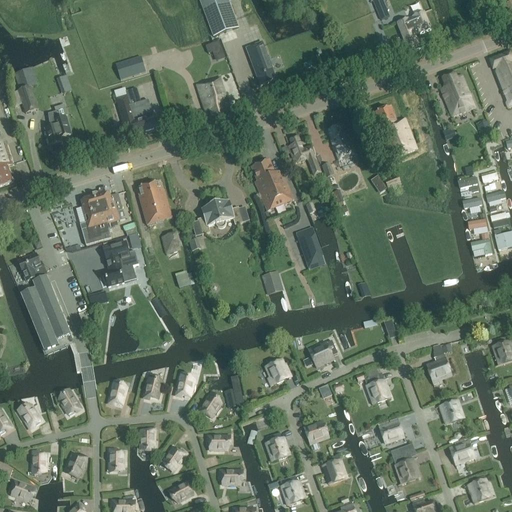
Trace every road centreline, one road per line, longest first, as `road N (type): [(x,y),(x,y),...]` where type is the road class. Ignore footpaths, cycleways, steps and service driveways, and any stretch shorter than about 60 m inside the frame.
road 1 (tertiary): [(0,202),(356,93),(498,40)]
road 2 (unclassified): [(451,511),(394,351)]
road 3 (unclassified): [(283,402),(394,351)]
road 4 (unclassified): [(394,351),(511,322)]
